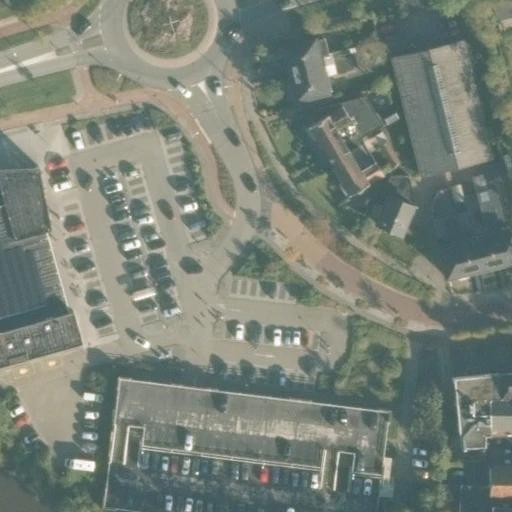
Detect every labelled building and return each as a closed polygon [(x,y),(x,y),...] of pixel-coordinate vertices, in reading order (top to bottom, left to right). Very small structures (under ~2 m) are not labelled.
[(286,63),(289,74),(350,59),(349,56),(355,54),(353,48),(348,49),(327,54),(323,38),(299,44),(298,40),(282,44),(283,48),(282,48),(283,52),(281,52),(283,63),(286,63)] [(463,40),(391,58),(420,175),(492,157),(463,40)] [(355,54),(368,51),(366,45),(353,48),(355,54)] [(292,86),(290,89),(291,95),(294,97),(295,100),(330,92),(326,76),(353,69),(350,59),(289,74),(292,86)] [(309,128),(307,130),(313,140),(316,139),(329,161),(362,141),(361,139),(382,126),(381,125),(378,127),(363,101),(366,99),(365,98),(319,110),(319,112),(323,111),(325,117),(321,119),(308,127),(309,128)] [(391,107),(380,114),(387,125),(398,119),(391,107)] [(362,141),(329,161),(342,183),(339,185),(345,195),(348,194),(349,195),(382,176),(362,141)] [(399,163),(387,141),(378,146),(391,168),(399,163)] [(480,162),(485,181),(507,176),(502,157),(480,162)] [(0,366),(9,364),(8,358),(25,353),(27,359),(82,343),(73,311),(58,315),(35,233),(47,230),(47,231),(51,230),(50,226),(48,226),(38,171),(39,171),(39,167),(35,167),(35,169),(27,169),(0,170),(0,366)] [(383,193),(388,196),(376,225),(386,229),(388,232),(393,234),(397,233),(400,235),(406,221),(409,222),(416,206),(412,205),(408,176),(390,176),(383,193)] [(494,266),(504,264),(507,266),(511,264),(511,231),(510,229),(496,232),(493,223),(501,221),(493,189),(475,193),(486,235),(494,266)] [(470,229),(466,212),(456,214),(460,232),(470,229)] [(445,235),(441,218),(432,220),(436,237),(445,235)] [(494,266),(486,235),(472,238),(470,229),(460,232),(462,241),(470,272),(481,270),(483,272),(490,270),(492,267),(494,266)] [(470,272),(462,241),(438,247),(446,278),(457,276),(460,278),(466,276),(468,273),(470,272)] [(480,462),(480,464),(480,461),(480,458),(484,455),(485,436),(511,436),(511,374),(485,375),(453,378),(457,420),(448,421),(449,431),(458,430),(459,436),(449,437),(449,448),(443,448),(443,461),(480,462)] [(480,458),(480,461),(480,464),(490,465),(511,466),(511,436),(485,436),(484,455),(480,458)] [(511,466),(490,465),(480,464),(480,467),(489,468),(489,487),(480,487),(489,488),(488,499),(490,500),(511,500),(511,466)] [(488,499),(489,488),(480,487),(461,486),(459,511),(511,511),(511,500),(490,500),(488,499)] [(438,499),(437,511),(451,511),(452,500),(438,499)]
